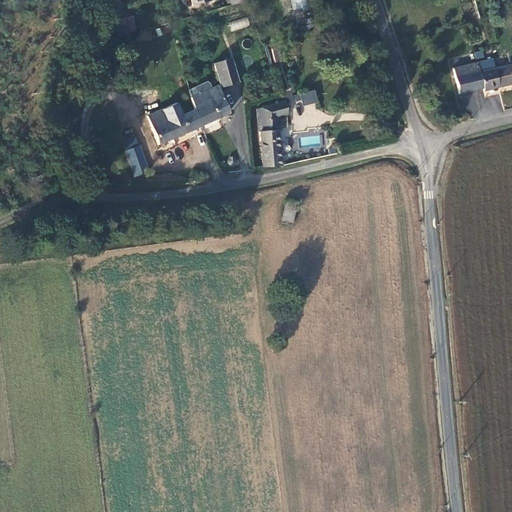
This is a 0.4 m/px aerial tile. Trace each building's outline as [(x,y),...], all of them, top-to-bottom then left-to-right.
[(115,20),(119,35),(137,31),(133,15),(115,20)] [(247,18),(228,22),(230,31),(249,27),(247,18)] [(271,48),(273,62),(280,61),(278,47),(271,48)] [(483,49),(473,51),(474,60),(484,58),(483,49)] [(231,58),(214,63),(221,87),(239,82),(231,58)] [(511,64),(496,68),(493,59),(477,63),(483,86),(484,89),(511,82),(511,64)] [(459,92),(483,86),(477,63),(452,69),(459,92)] [(189,98),(191,103),(194,109),(221,97),(216,85),(189,98)] [(315,90),(300,93),(303,105),(318,101),(315,90)] [(221,97),(194,109),(201,125),(228,112),(221,97)] [(158,145),(201,125),(194,109),(191,103),(182,106),(185,113),(182,115),(176,102),(152,113),(155,127),(151,129),(158,145)] [(258,109),(264,169),(281,166),(277,115),(288,113),(285,102),(277,104),(258,109)] [(124,148),(135,176),(148,170),(136,143),(124,148)] [(228,160),(228,163),(229,164),(231,166),(234,165),(236,164),(236,161),(235,158),(233,157),(230,157),(228,160)] [(285,204),(282,221),(294,223),(297,206),(285,204)]
